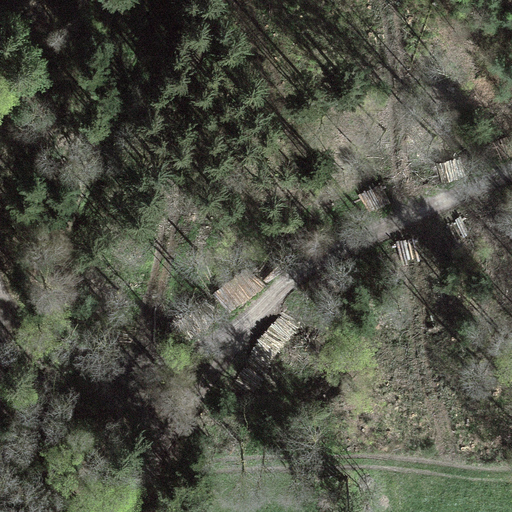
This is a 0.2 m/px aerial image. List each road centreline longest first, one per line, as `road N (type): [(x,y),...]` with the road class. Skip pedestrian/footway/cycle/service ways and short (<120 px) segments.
road 1 (track): [(118,511),(219,340),(306,268),(511,170)]
road 2 (track): [(0,289),(17,317),(91,360),(137,368),(219,340)]
